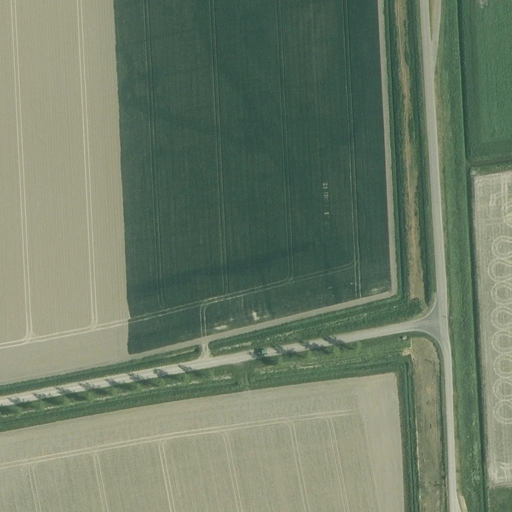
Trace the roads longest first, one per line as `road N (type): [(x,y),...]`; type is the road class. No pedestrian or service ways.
road 1 (unclassified): [(0,403),(443,323)]
road 2 (unclassified): [(427,62),(443,323)]
road 3 (unclassified): [(443,323),(452,511)]
